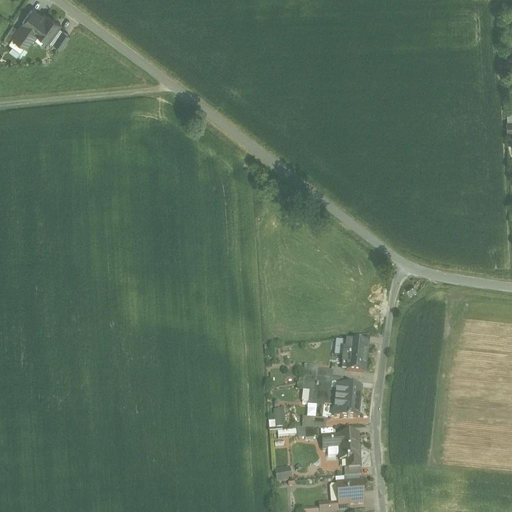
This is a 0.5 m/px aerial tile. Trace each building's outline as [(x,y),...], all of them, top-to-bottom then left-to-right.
[(60,24),(45,13),(42,18),(31,9),(22,21),(23,22),(18,29),(12,37),(13,37),(23,45),(27,41),(29,42),(36,32),(48,41),(60,24)] [(18,29),(13,25),(4,38),(9,42),(13,37),(12,37),(18,29)] [(61,30),(53,42),(62,48),(70,36),(61,30)] [(369,337),(356,338),(355,343),(367,345),(368,345),(369,337)] [(355,343),(344,342),(342,365),(346,366),(346,372),(364,374),(367,345),(355,343)] [(335,351),(325,350),(325,349),(319,348),(318,361),(324,361),(324,364),(334,365),(335,351)] [(317,371),(305,370),(304,380),(316,379),(317,371)] [(332,373),(317,371),(316,379),(331,380),(332,373)] [(361,389),(331,386),(331,380),(316,379),(304,380),(303,387),(315,388),(314,405),(334,407),(333,418),(349,420),(350,419),(358,420),(359,407),(361,389)] [(295,437),(294,431),(285,431),(283,410),(273,411),(274,422),(268,423),(269,433),(277,432),(278,438),(295,437)] [(326,421),(312,420),(312,430),(318,429),(326,428),(326,421)] [(312,430),(304,431),(305,441),(319,440),(318,429),(312,430)] [(358,436),(338,437),(338,438),(322,439),(322,452),(338,451),(339,462),(347,462),(347,470),(359,469),(359,461),(360,461),(358,436)] [(290,468),(275,470),(276,483),(291,482),(290,468)] [(359,469),(347,470),(344,470),(344,478),(360,477),(360,469),(359,469)] [(361,484),(337,486),(339,507),(363,505),(361,484)] [(337,511),(336,503),(319,505),(319,511),(337,511)]
